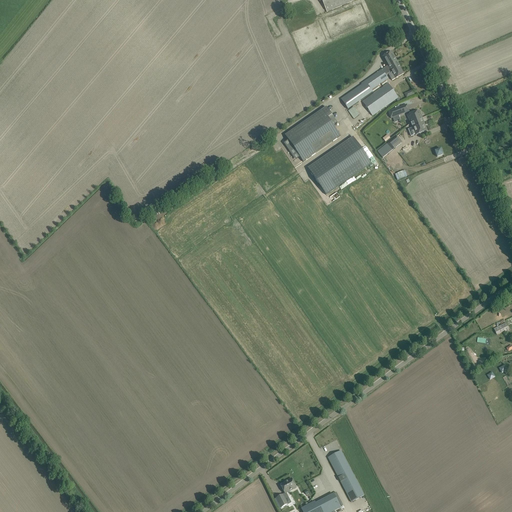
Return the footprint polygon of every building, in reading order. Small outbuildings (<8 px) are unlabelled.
[(321,0),(327,12),(356,0),(321,0)] [(391,79),(395,77),(395,79),(404,74),(400,68),(400,67),(391,51),(382,57),(388,66),(382,70),(365,81),(365,82),(341,99),(348,110),(373,93),(371,91),(388,79),(386,76),(389,74),(391,79)] [(374,94),(362,102),(372,116),(398,98),(396,95),(388,84),(383,87),(380,89),(374,94)] [(407,105),(388,112),(391,119),(393,118),(395,122),(400,120),(398,116),(409,112),(407,105)] [(338,124),(326,107),(285,136),(304,162),(341,136),(334,127),(338,124)] [(359,115),(354,107),(349,111),(354,119),(359,115)] [(422,118),(419,111),(407,115),(410,124),(420,120),(420,119),(422,118)] [(412,128),(408,130),(411,137),(415,135),(415,136),(427,131),(422,118),(420,119),(420,120),(411,123),(411,124),(412,127),(412,128)] [(353,137),(307,169),(313,177),(326,195),(371,164),(353,137)] [(402,143),(397,137),(387,145),(392,151),(396,148),(395,148),(402,143)] [(441,149),(435,151),(437,158),(443,155),(441,149)] [(494,327),(497,334),(510,330),(507,323),(494,327)] [(487,376),(490,380),(495,377),(492,372),(487,376)] [(364,495),(341,451),(328,458),(351,502),(364,495)] [(285,494),(296,488),(292,479),(287,481),(288,482),(281,486),(285,494)] [(302,511),(332,511),(341,508),(333,494),(302,510),(301,509),(302,511)] [(281,508),(288,504),(283,495),(276,498),(281,508)]
